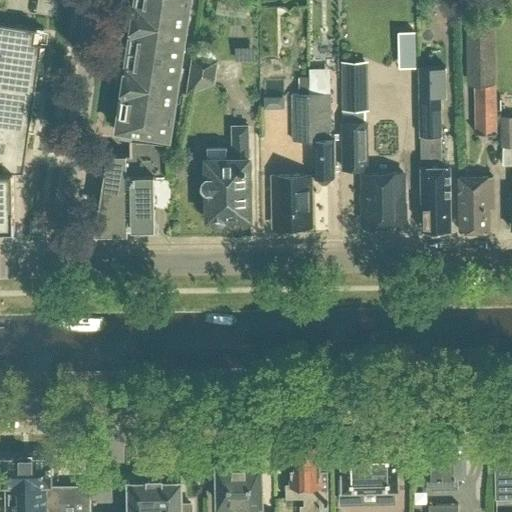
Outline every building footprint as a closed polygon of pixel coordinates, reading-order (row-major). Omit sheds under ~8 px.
[(135,0),(116,129),(169,137),(189,0),(135,0)] [(495,19),(466,20),(467,84),(475,83),(476,133),(497,133),(495,19)] [(0,226),(14,226),(12,147),(24,149),(24,151),(26,152),(43,28),(0,22),(0,226)] [(395,30),(396,66),(414,66),(413,30),(395,30)] [(192,54),(186,95),(215,83),(218,58),(192,54)] [(368,61),(342,61),(342,110),(368,110),(368,61)] [(446,67),(420,67),(422,135),(420,135),(422,231),(450,231),(449,166),(442,166),(441,96),(446,96),(446,67)] [(331,138),(331,105),(331,93),(310,94),(293,93),(294,140),(313,140),(314,176),(315,176),(318,181),(322,184),(327,184),(331,181),(333,176),(335,176),(335,138),(331,138)] [(511,114),(500,115),(501,146),(511,145),(511,114)] [(366,121),(343,122),(343,169),(366,168),(366,121)] [(227,145),(207,145),(207,158),(206,158),(206,173),(203,176),(201,180),(201,185),(203,188),(207,191),(207,218),(210,218),(215,222),(219,223),(223,222),(228,218),(249,217),(248,125),(232,125),(232,158),(227,158),(227,145)] [(168,142),(130,139),(130,154),(107,154),(95,234),(127,234),(127,228),(155,228),(155,178),(168,178),(168,142)] [(312,173),(271,173),(271,211),(276,211),(276,227),(313,226),(312,173)] [(363,202),(363,222),(404,221),(404,218),(406,216),(406,203),(404,201),(403,173),(363,173),(363,193),(366,193),(366,202),(363,202)] [(493,176),(459,176),(460,231),(489,230),(489,208),(494,208),(493,176)] [(511,433),(508,433),(509,455),(496,456),(496,497),(511,497),(511,433)] [(443,434),(443,443),(427,443),(427,488),(456,488),(456,476),(463,476),(463,434),(443,434)] [(319,511),(320,510),(328,510),(327,470),(320,470),(319,446),(311,446),(311,443),(305,441),(298,442),(298,447),(290,447),(291,483),(286,483),(287,497),(304,497),(304,506),(300,506),(300,511),(319,511)] [(396,448),(342,449),(343,478),(340,478),(340,501),(360,501),(359,490),(397,490),(396,448)] [(90,511),(90,484),(51,485),(51,457),(0,458),(1,486),(6,486),(6,511),(90,511)] [(259,511),(259,465),(218,465),(219,505),(232,505),(232,510),(244,510),(243,511),(259,511)] [(182,479),(127,480),(127,511),(191,511),(192,502),(182,502),(182,479)] [(458,511),(458,503),(429,503),(429,511),(458,511)]
